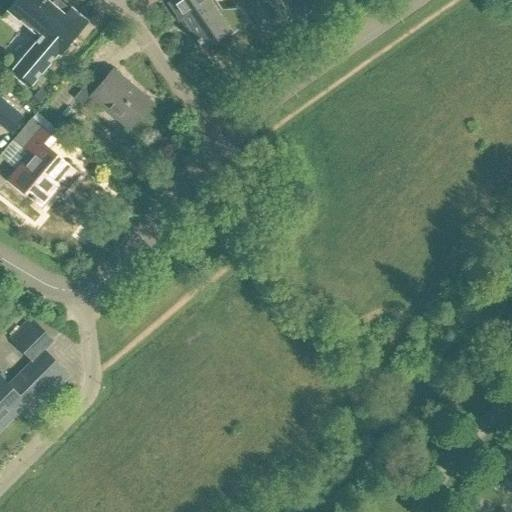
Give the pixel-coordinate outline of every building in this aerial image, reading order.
[(8,67),(31,86),(58,55),(59,55),(87,23),(71,10),(67,14),(53,2),(51,6),(44,0),(15,0),(7,10),(40,38),(17,65),(12,61),(8,67)] [(173,0),(168,4),(179,21),(182,19),(203,50),(229,32),(232,36),(246,26),(237,13),(224,14),(214,0),(173,0)] [(126,127),(124,130),(125,130),(151,100),(150,99),(148,102),(115,74),(117,72),(117,71),(106,83),(96,74),(99,71),(98,71),(74,99),(85,109),(93,99),(126,127)] [(0,125),(8,133),(21,118),(0,99),(0,125)] [(8,180),(41,208),(57,190),(62,194),(77,175),(47,150),(55,141),(31,120),(13,141),(29,155),(8,180)] [(10,340),(32,363),(8,387),(0,379),(0,429),(18,412),(25,419),(68,376),(43,352),(53,343),(30,320),(10,340)]
